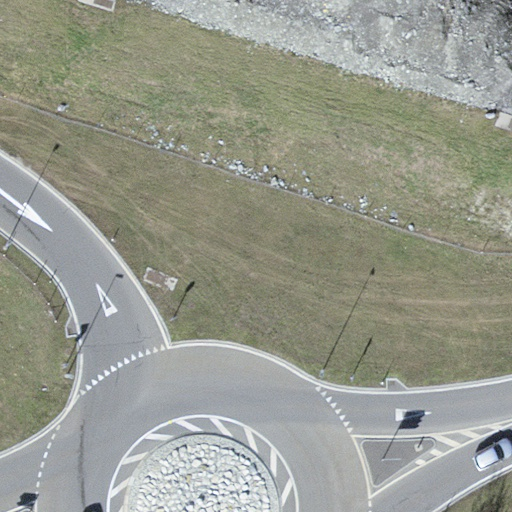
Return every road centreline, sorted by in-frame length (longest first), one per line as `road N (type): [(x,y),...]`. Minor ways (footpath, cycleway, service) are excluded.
road 1 (motorway): [(0,190),(68,245),(97,285),(120,340),(125,413)]
road 2 (primary): [(326,478),(292,420),(254,395),(187,387),(125,413)]
road 3 (primary): [(511,421),(326,478)]
road 4 (motorway): [(351,0),(511,52)]
